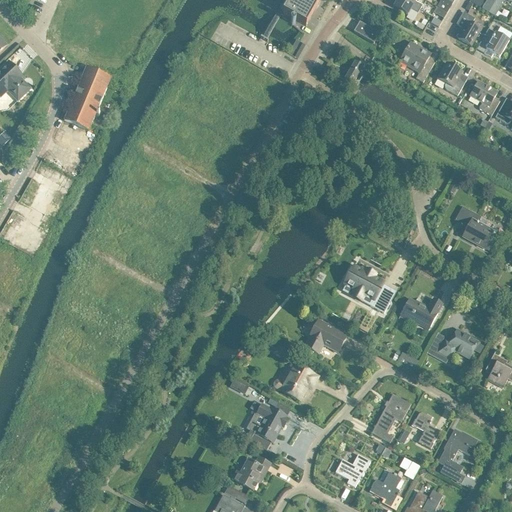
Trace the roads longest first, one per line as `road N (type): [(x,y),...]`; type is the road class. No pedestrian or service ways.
road 1 (residential): [(55,511),(350,0)]
road 2 (residential): [(461,511),(496,450),(495,428),(389,370),(316,442),(306,488)]
road 3 (unclassified): [(0,214),(43,138),(59,76),(0,6)]
road 4 (residential): [(511,302),(442,260),(419,211)]
road 5 (residential): [(462,0),(439,37),(443,44),(511,84)]
